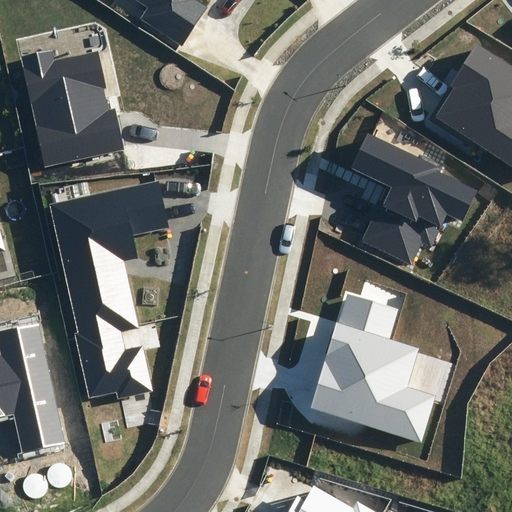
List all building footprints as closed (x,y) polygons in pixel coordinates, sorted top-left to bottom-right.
[(142,0),(150,5),(142,17),(184,44),(209,6),(200,0),(142,0)] [(427,114),(511,166),(511,66),(472,42),(427,114)] [(27,55),(47,164),(124,150),(115,106),(111,106),(101,47),(55,55),(54,50),(27,55)] [(160,178),(51,201),(79,330),(77,330),(92,396),(118,390),(118,394),(155,386),(145,343),(130,346),(125,327),(141,324),(127,259),(142,255),(137,231),(170,224),(160,178)] [(309,475),(288,511),(384,511),(358,497),(356,502),(309,475)]
